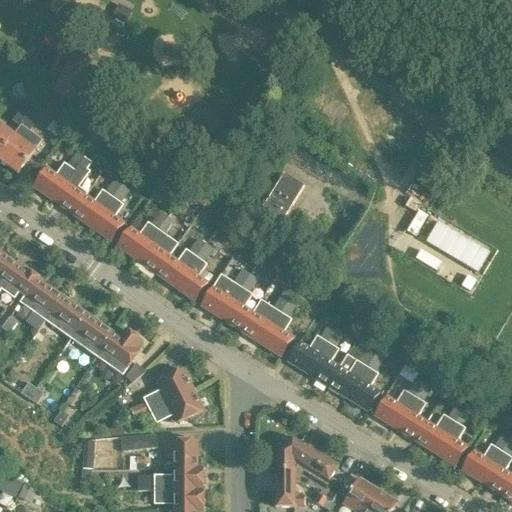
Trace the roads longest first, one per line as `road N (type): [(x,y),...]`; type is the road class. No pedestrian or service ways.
road 1 (residential): [(239,368),(0,202)]
road 2 (residential): [(239,368),(468,511)]
road 3 (residential): [(239,511),(239,368)]
